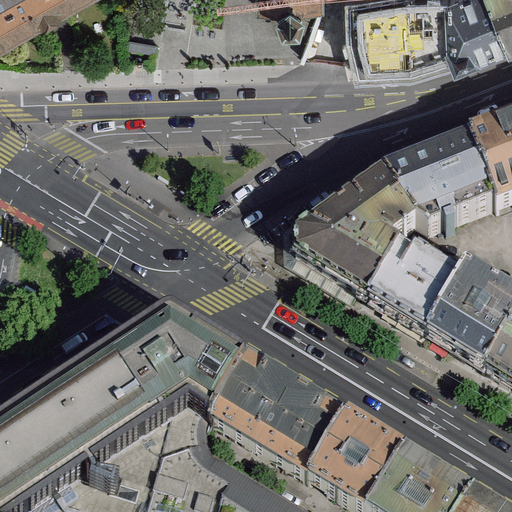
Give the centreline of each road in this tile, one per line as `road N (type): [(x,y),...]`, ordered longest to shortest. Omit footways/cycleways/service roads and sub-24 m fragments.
road 1 (secondary): [(175,269),(511,472)]
road 2 (secondary): [(175,269),(372,125)]
road 3 (secondary): [(372,125),(183,119)]
road 4 (secondary): [(183,119),(0,107)]
road 5 (secondary): [(27,180),(175,269)]
road 6 (secondary): [(183,119),(96,134),(27,180)]
road 7 (secondary): [(36,358),(175,269)]
road 8 (secondary): [(372,125),(511,79)]
